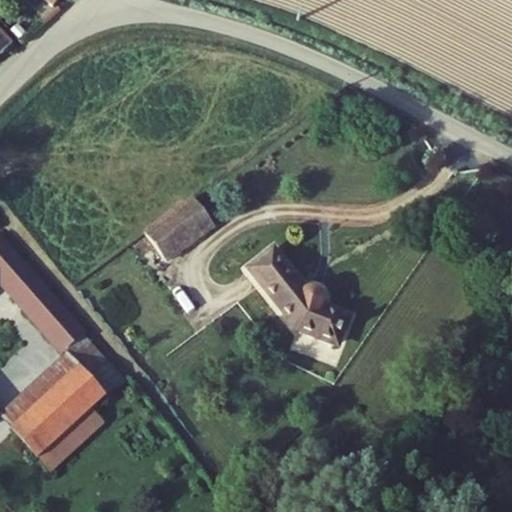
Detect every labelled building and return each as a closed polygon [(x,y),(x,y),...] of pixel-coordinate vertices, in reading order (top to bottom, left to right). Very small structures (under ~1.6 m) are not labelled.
[(0,58),(16,43),(0,23),(0,58)] [(199,249),(174,223),(130,265),(156,290),(199,249)] [(86,337),(0,238),(0,279),(3,283),(67,355),(86,337)] [(298,298),(262,262),(242,284),(295,339),(335,352),(346,324),(319,315),(322,302),(316,294),(306,292),(298,298)] [(105,399),(67,355),(3,414),(42,458),(105,399)]
